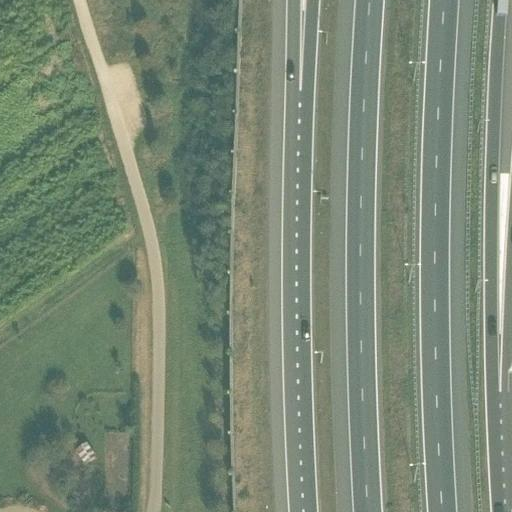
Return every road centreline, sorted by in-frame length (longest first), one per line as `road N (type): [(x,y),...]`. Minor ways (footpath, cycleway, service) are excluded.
road 1 (motorway): [(446,511),(436,256),(446,0)]
road 2 (motorway): [(371,0),(361,222),(369,511)]
road 3 (motorway): [(306,96),(301,349),(310,511)]
road 4 (unclassified): [(151,511),(159,293),(111,111)]
road 5 (motorway): [(499,401),(492,293),(505,0)]
road 6 (motorway): [(499,401),(511,247)]
